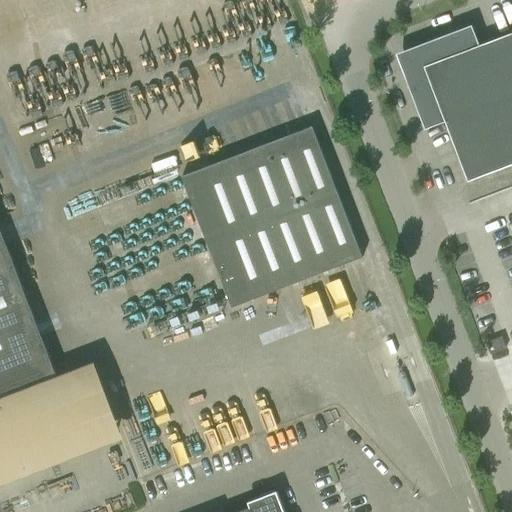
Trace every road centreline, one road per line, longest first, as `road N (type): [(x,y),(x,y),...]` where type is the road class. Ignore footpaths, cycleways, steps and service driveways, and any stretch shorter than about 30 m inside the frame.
road 1 (unclassified): [(511,501),(339,31),(404,0)]
road 2 (unknown): [(317,444),(141,511)]
